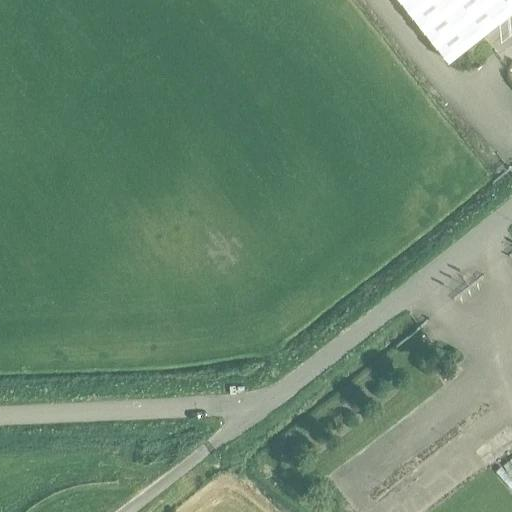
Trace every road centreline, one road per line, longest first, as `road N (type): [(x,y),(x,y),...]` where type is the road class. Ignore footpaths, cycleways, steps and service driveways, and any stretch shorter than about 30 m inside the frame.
road 1 (unknown): [(511,341),(490,369),(355,474),(375,505),(410,496),(511,414)]
road 2 (unclassified): [(0,417),(260,407)]
road 3 (unclassified): [(260,407),(421,285)]
road 4 (unclassified): [(127,511),(260,407)]
road 5 (unclassified): [(511,396),(421,285)]
road 6 (unknown): [(384,0),(464,94)]
